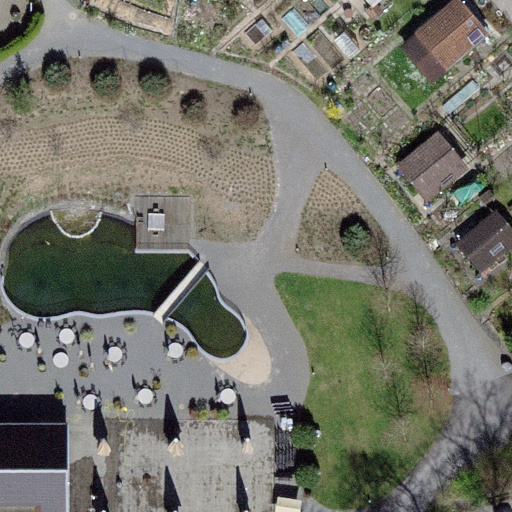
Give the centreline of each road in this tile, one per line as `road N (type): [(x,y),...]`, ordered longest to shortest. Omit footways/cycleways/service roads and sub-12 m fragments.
road 1 (track): [(293,511),(284,465),(296,364),(255,276),(293,199),(286,106)]
road 2 (track): [(0,356),(124,344),(156,322),(206,259),(255,276)]
road 3 (track): [(392,511),(488,419)]
